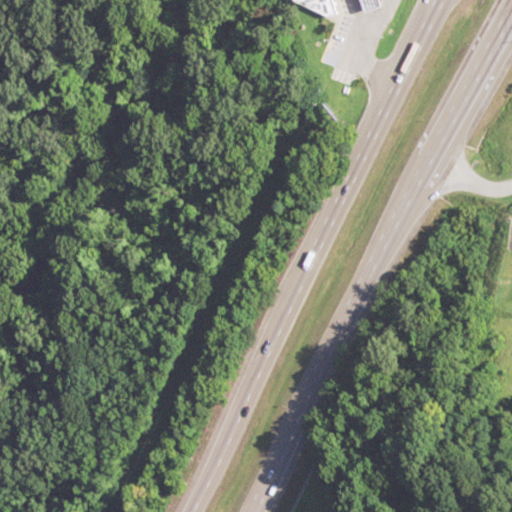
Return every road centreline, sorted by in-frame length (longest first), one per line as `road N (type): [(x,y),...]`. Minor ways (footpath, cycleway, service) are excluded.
road 1 (trunk): [(442,0),(189,511)]
road 2 (trunk): [(253,511),(511,10)]
